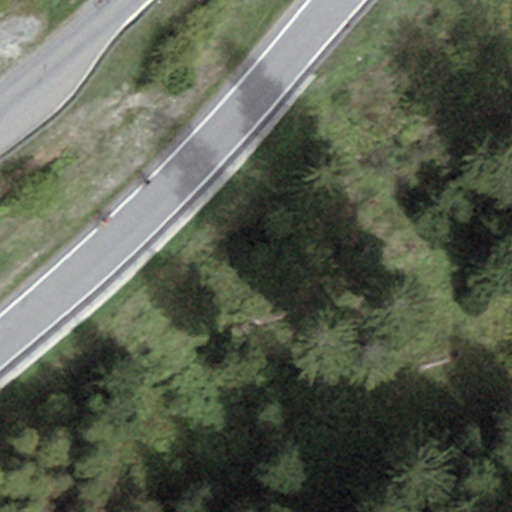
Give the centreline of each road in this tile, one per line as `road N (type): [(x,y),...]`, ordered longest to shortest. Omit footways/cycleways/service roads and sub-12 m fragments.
road 1 (tertiary): [(339,0),(180,181),(0,348)]
road 2 (tertiary): [(116,0),(0,103)]
